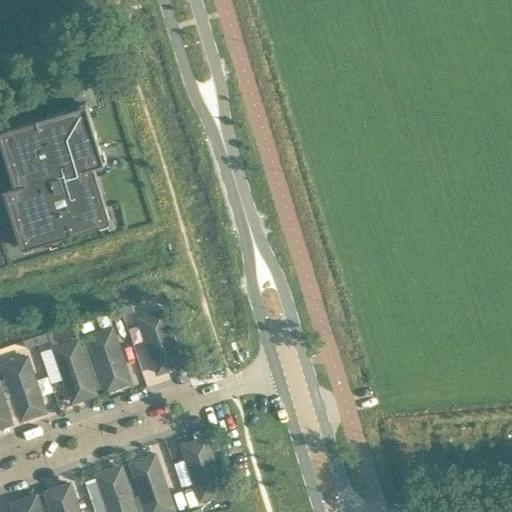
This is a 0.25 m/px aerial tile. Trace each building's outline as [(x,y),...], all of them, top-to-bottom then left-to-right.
[(12,216),(22,247),(100,223),(96,209),(106,206),(90,153),(101,149),(90,112),(79,115),(76,105),(8,125),(13,139),(2,143),(10,170),(14,184),(3,187),(8,201),(12,199),(17,215),(12,216)] [(132,303),(121,307),(123,314),(135,310),(132,303)] [(121,307),(109,310),(112,318),(123,314),(121,307)] [(158,372),(182,364),(164,309),(139,318),(158,372)] [(107,390),(131,381),(112,327),(88,335),(107,390)] [(47,332),(36,336),(39,344),(50,340),(47,332)] [(36,336),(25,340),(27,348),(39,344),(36,336)] [(72,402),(97,393),(78,338),(54,347),(72,402)] [(21,419),(46,410),(27,356),(2,364),(21,419)] [(0,426),(12,422),(0,387),(0,426)] [(200,499),(225,491),(207,436),(182,444),(200,499)] [(147,511),(163,511),(174,508),(155,453),(131,462),(147,511)] [(109,511),(137,511),(121,465),(97,473),(109,511)] [(53,511),(80,511),(70,482),(46,491),(53,511)] [(14,511),(42,511),(36,494),(12,502),(14,511)]
